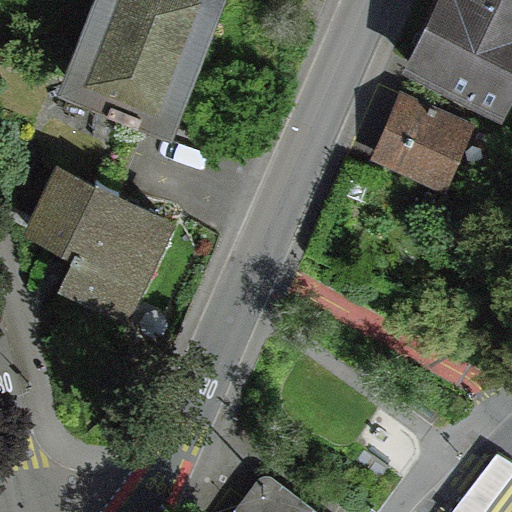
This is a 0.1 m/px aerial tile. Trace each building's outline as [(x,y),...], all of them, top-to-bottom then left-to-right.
[(172,143),(226,0),(99,0),(61,100),(172,143)] [(511,108),(511,0),(440,0),(404,75),(505,124),(511,108)] [(474,124),(400,91),(370,160),(444,192),(474,124)] [(177,202),(57,152),(26,225),(71,244),(57,278),(131,310),(177,202)] [(335,511),(267,461),(228,511),(335,511)]
